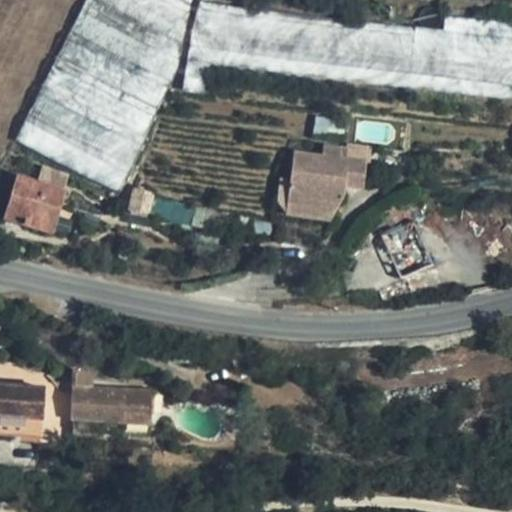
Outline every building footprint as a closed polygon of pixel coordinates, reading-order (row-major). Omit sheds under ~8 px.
[(78,0),(0,0),(0,154),(78,0)] [(189,0),(84,0),(15,139),(119,192),(169,83),(188,12),(189,3),(189,0)] [(240,128),(278,10),(200,1),(191,31),(183,92),(177,91),(167,119),(240,128)] [(507,131),(511,92),(511,23),(445,15),(440,29),(435,29),(433,30),(431,31),(427,30),(423,29),(421,27),(278,10),(240,128),(399,147),(403,119),(507,131)] [(368,149),(349,147),(347,162),(366,164),(368,149)] [(341,151),(323,148),(322,158),(294,154),(287,205),(314,208),(333,217),(344,197),(344,187),(362,189),(366,164),(347,162),(340,161),(341,151)] [(64,192),(17,177),(5,213),(24,219),(23,225),(51,233),(64,192)] [(153,193),(134,189),(131,200),(129,210),(148,214),(152,197),(153,193)] [(206,219),(209,220),(212,211),(186,205),(185,206),(152,197),(148,214),(179,225),(202,229),(206,219)] [(314,208),(287,205),(286,215),(330,222),(333,217),(314,208)] [(212,211),(209,220),(216,222),(218,212),(212,211)] [(24,219),(5,213),(3,219),(23,225),(24,219)] [(271,223),(253,221),(252,234),(269,236),(271,223)] [(424,245),(414,222),(382,237),(401,279),(433,265),(424,245)] [(197,258),(205,234),(199,233),(197,258)] [(227,236),(205,234),(197,258),(225,260),(227,236)] [(75,387),(73,420),(124,423),(124,413),(151,415),(153,391),(92,388),(93,376),(101,376),(101,367),(89,367),(76,374),(75,387)] [(48,388),(0,385),(0,415),(46,418),(48,388)] [(151,415),(124,413),(124,423),(151,425),(151,415)]
